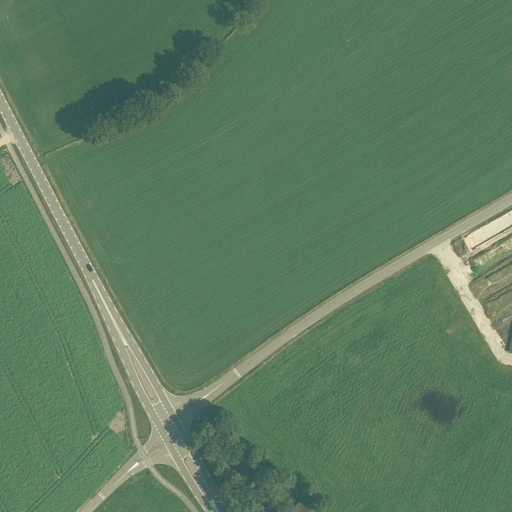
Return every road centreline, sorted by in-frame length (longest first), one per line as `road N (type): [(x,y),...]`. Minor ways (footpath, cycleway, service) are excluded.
road 1 (unclassified): [(174,419),(314,320),(511,201)]
road 2 (tertiary): [(91,279),(0,101)]
road 3 (tertiary): [(91,279),(166,436)]
road 4 (tertiary): [(174,419),(91,279)]
